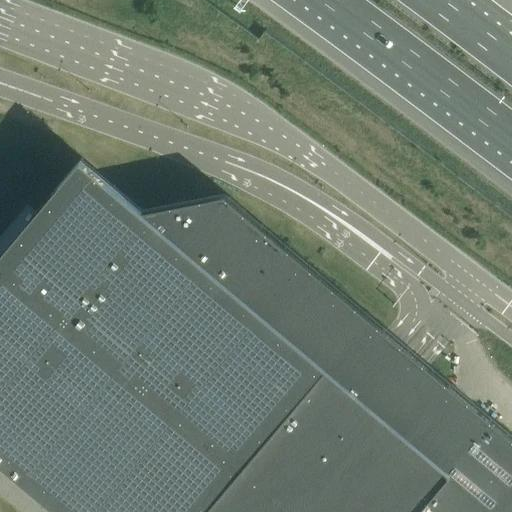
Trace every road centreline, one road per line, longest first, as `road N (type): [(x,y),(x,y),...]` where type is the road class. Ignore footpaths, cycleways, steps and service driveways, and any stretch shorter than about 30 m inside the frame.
road 1 (unclassified): [(511,307),(305,152),(0,20)]
road 2 (unclassified): [(0,86),(278,180),(397,255),(511,343)]
road 3 (motorway): [(329,0),(511,138)]
